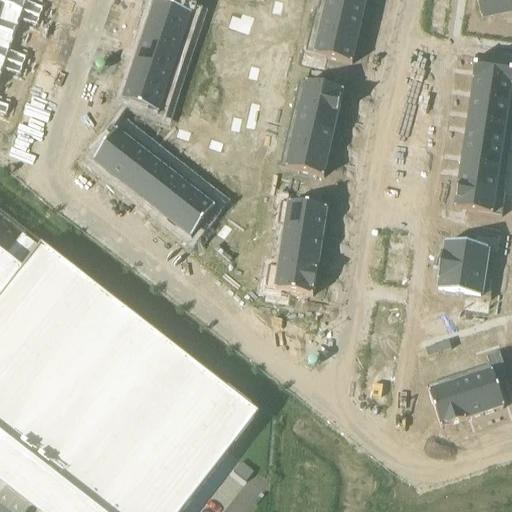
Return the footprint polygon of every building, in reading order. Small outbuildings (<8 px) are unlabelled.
[(0,0),(0,6),(41,21),(44,11),(28,4),(29,0),(0,0)] [(166,10),(169,2),(162,0),(155,0),(154,6),(154,7),(166,10)] [(174,13),(178,1),(175,0),(169,0),(169,2),(166,10),(174,13)] [(342,0),(325,0),(321,17),(360,26),(365,5),(342,0)] [(506,0),(475,0),(480,22),(510,15),(506,0)] [(279,18),(282,6),(274,4),(271,16),(279,18)] [(0,6),(0,34),(15,40),(20,25),(37,31),(41,21),(0,6)] [(153,8),(146,28),(188,42),(195,21),(153,8)] [(250,30),(253,21),(241,17),(239,22),(238,26),(250,30)] [(321,17),(316,38),(355,47),(360,26),(321,17)] [(235,34),(238,26),(239,22),(231,19),(227,31),(235,34)] [(247,38),(250,30),(238,26),(235,34),(247,38)] [(146,28),(140,47),(182,62),(188,42),(146,28)] [(0,34),(0,62),(24,70),(28,60),(11,53),(15,40),(0,34)] [(316,38),(311,60),(350,69),(355,47),(316,38)] [(140,47),(133,66),(175,80),(182,62),(140,47)] [(471,83),(471,85),(472,85),(472,83),(511,89),(511,53),(500,52),(498,65),(476,61),(475,61),(471,83)] [(0,62),(0,82),(3,75),(20,81),(24,70),(0,62)] [(133,66),(127,85),(169,100),(175,80),(133,66)] [(258,72),(250,70),(247,82),(255,84),(258,72)] [(472,85),(469,105),(511,111),(511,89),(472,83),(472,85)] [(127,85),(119,106),(162,121),(169,100),(127,85)] [(303,86),(298,109),(337,118),(342,96),(303,86)] [(0,119),(6,121),(10,109),(0,105),(0,119)] [(511,111),(469,105),(466,126),(511,133),(511,127),(511,111)] [(258,108),(250,106),(247,118),(256,120),(258,108)] [(298,109),(293,130),(332,139),(337,118),(298,109)] [(253,132),(256,120),(247,118),(245,130),(253,132)] [(238,134),(240,122),(232,120),(229,132),(238,134)] [(466,126),(463,147),(508,154),(511,133),(466,126)] [(118,129),(91,164),(107,177),(135,142),(118,129)] [(187,142),(189,134),(177,130),(175,139),(187,142)] [(293,130),(288,151),(327,160),(332,139),(293,130)] [(210,141),(207,149),(219,153),(222,145),(210,141)] [(135,142),(107,177),(123,190),(151,155),(135,142)] [(463,147),(460,169),(505,176),(508,154),(463,147)] [(288,151),(283,173),(322,183),(327,160),(288,151)] [(151,155),(123,190),(140,202),(167,167),(151,155)] [(167,167),(140,202),(156,215),(183,180),(167,167)] [(460,169),(457,190),(502,197),(502,196),(505,176),(460,169)] [(183,180),(156,215),(171,227),(199,192),(183,180)] [(457,190),(453,213),(500,220),(504,197),(504,196),(502,196),(502,197),(457,190)] [(199,192),(171,227),(189,242),(216,206),(199,192)] [(281,205),(277,228),(284,230),(284,229),(322,235),(325,212),(281,205)] [(230,231),(223,226),(216,236),(222,241),(230,231)] [(284,230),(280,250),(318,256),(322,235),(284,229),(284,230)] [(440,257),(438,270),(488,278),(488,277),(492,254),(496,254),(498,241),(473,237),(471,250),(444,246),(442,257),(440,257)] [(0,449),(10,457),(80,511),(185,511),(258,419),(40,249),(38,252),(36,254),(55,269),(45,282),(26,267),(21,274),(4,261),(0,257),(0,449)] [(277,270),(277,271),(315,277),(318,256),(280,250),(277,270)] [(268,269),(262,305),(287,309),(289,296),(312,300),(315,277),(277,271),(277,270),(268,269)] [(438,270),(436,284),(438,284),(437,295),(464,300),(462,312),(487,316),(493,278),(488,277),(488,278),(438,270)] [(450,352),(447,344),(435,348),(438,356),(450,352)] [(438,356),(435,348),(424,352),(426,360),(438,356)] [(488,368),(467,375),(481,418),(503,411),(494,384),(506,379),(498,356),(485,360),(488,368)] [(467,375),(447,382),(461,425),(481,418),(467,375)] [(447,382),(425,389),(439,432),(461,425),(447,382)]
